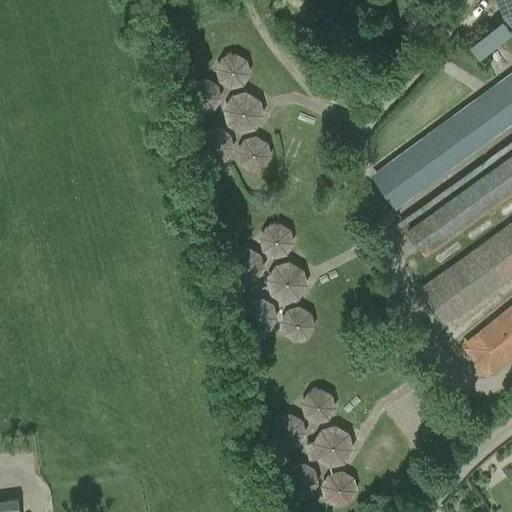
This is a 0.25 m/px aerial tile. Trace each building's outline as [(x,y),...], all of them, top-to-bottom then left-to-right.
[(278,0),(274,0),(271,9),(300,24),(305,13),(278,0)] [(511,0),(497,0),(511,34),(511,33),(511,0)] [(487,29),(472,41),(484,55),(498,43),(487,29)] [(219,80),(231,87),(244,83),(251,71),(247,58),(235,51),(222,55),(215,67),(219,80)] [(341,63),(330,90),(357,102),(368,75),(341,63)] [(511,71),(372,175),(396,209),(511,123),(511,71)] [(214,110),(221,98),(218,84),(206,77),(193,81),(186,92),(189,106),(201,113),(214,110)] [(255,126),(263,113),(259,99),(246,91),(232,95),(225,108),(228,122),(241,129),(255,126)] [(231,148),(229,135),(218,128),(205,130),(198,140),(200,153),(210,160),(223,159),(231,148)] [(244,139),(237,151),(241,164),(253,171),(266,167),(273,155),(269,142),(257,135),(244,139)] [(511,153),(406,230),(425,257),(511,193),(511,153)] [(288,252),(295,240),(291,227),(279,221),(267,224),(260,236),(263,249),(275,256),(288,252)] [(511,223),(420,289),(444,321),(511,272),(511,223)] [(263,266),(259,253),(247,247),(234,250),(228,262),(231,275),(243,281),(256,278),(263,266)] [(299,299),(307,285),(303,270),(290,263),(275,266),(267,280),(271,295),(284,302),(299,299)] [(275,317),(272,304),(260,297),(247,301),(241,313),(244,326),(256,332),(269,329),(275,317)] [(296,341),(309,337),(315,326),(312,313),(300,306),(287,310),(281,321),(284,334),(296,341)] [(511,310),(472,343),(490,365),(511,347),(511,310)] [(305,415),(316,422),(329,419),(336,407),(333,395),(321,388),(309,391),(302,402),(305,415)] [(277,417),(270,428),(274,441),(285,448),(298,445),(304,433),(301,421),(290,414),(277,417)] [(311,460),(317,459),(330,466),(345,463),(353,449),(349,434),(336,427),(321,430),(313,444),(307,445),(311,460)] [(319,481),(316,469),(304,462),(292,465),(285,477),(288,489),(300,496),(312,493),(319,481)] [(357,490),(354,477),(342,471),(330,474),(323,485),(326,498),(337,505),(350,501),(357,490)] [(20,511),(19,497),(0,499),(0,511),(20,511)]
